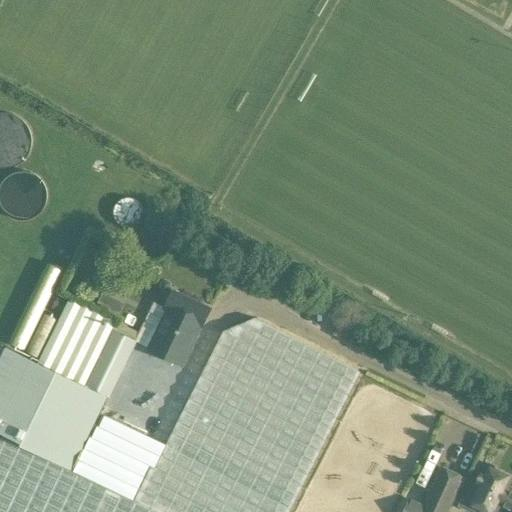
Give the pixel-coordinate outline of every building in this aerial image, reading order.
[(0,168),(3,169),(8,168),(12,167),(17,165),(21,163),(25,159),(28,155),(30,151),(31,146),(32,141),(31,136),(30,131),(28,126),(25,122),(21,119),(17,116),(13,114),(8,113),(3,113),(0,113),(0,168)] [(22,220),(26,220),(30,219),(34,217),(38,215),(41,212),(44,208),(46,204),(47,200),(47,195),(47,191),(46,187),(44,183),(41,179),(38,176),(34,174),(30,172),(26,171),(21,171),(17,172),(13,173),(9,175),(5,178),(2,181),(0,185),(0,205),(0,207),(3,210),(5,214),(9,216),(13,218),(17,220),(22,220)] [(24,348),(61,268),(46,261),(9,341),(24,348)] [(202,325),(210,309),(173,291),(164,309),(167,310),(149,348),(182,364),(201,325),(202,325)] [(37,363),(5,347),(0,358),(0,511),(289,511),(360,373),(252,318),(227,319),(165,444),(100,413),(136,340),(113,329),(118,320),(70,297),(37,363)] [(53,310),(61,315),(67,304),(58,299),(53,310)] [(487,511),(502,511),(503,509),(509,511),(511,511),(511,487),(508,486),(511,479),(484,466),(475,485),(469,482),(461,500),(487,511)] [(408,499),(401,511),(444,511),(462,478),(444,469),(425,507),(408,499)]
